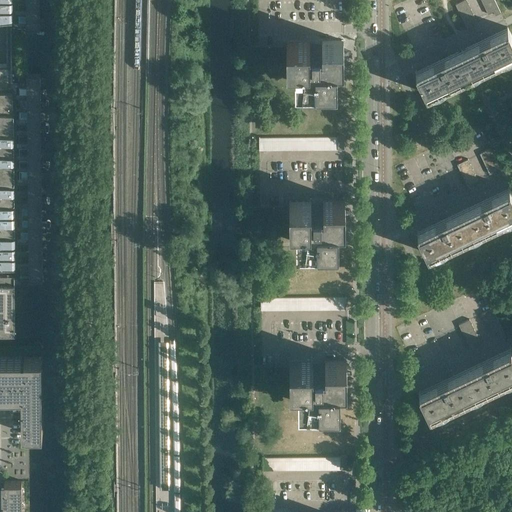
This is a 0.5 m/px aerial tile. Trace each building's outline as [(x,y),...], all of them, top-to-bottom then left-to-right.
[(469,4),(467,0),(466,0),(463,0),(455,4),(458,9),(469,4)] [(485,8),(496,3),(494,0),(489,0),(483,3),(485,8)] [(0,11),(12,11),(12,1),(0,1),(0,11)] [(40,15),(40,3),(26,3),(26,11),(18,11),(18,15),(26,15),(40,15)] [(499,9),(496,3),(485,8),(488,14),(493,11),(499,9)] [(460,14),(471,9),(469,4),(458,9),(460,14)] [(463,19),(473,14),(471,9),(460,14),(463,19)] [(0,21),(12,22),(12,11),(0,11),(0,21)] [(476,19),(473,14),(463,19),(465,25),(476,19)] [(40,27),(40,15),(26,15),(26,23),(18,23),(18,28),(40,27)] [(474,71),(511,52),(511,36),(507,27),(463,48),(415,71),(426,93),(474,71)] [(344,62),(344,53),(343,41),(322,41),(322,45),(320,45),(312,45),(310,45),(310,41),(286,41),(287,63),(295,63),(295,83),(315,83),(337,83),(337,62),(344,62)] [(27,87),(40,87),(40,74),(27,74),(27,70),(18,70),(18,87),(27,87)] [(40,99),(40,87),(27,87),(27,94),(18,94),(18,99),(27,99),(40,99)] [(0,113),(13,114),(13,94),(0,93),(0,113)] [(41,111),(40,99),(27,99),(27,106),(18,106),(19,111),(27,111),(41,111)] [(41,123),(41,111),(27,111),(27,118),(19,118),(19,123),(27,123),(41,123)] [(13,114),(0,113),(0,124),(13,124),(13,114)] [(41,135),(41,123),(27,123),(27,130),(19,130),(19,135),(27,135),(41,135)] [(0,134),(13,134),(13,124),(0,124),(0,134)] [(0,144),(13,145),(13,134),(0,134),(0,144)] [(41,147),(41,135),(27,135),(27,142),(19,142),(19,147),(27,147),(41,147)] [(0,155),(13,155),(13,145),(0,144),(0,155)] [(41,159),(41,147),(27,147),(27,155),(19,155),(19,159),(27,159),(41,159)] [(493,153),(491,148),(480,153),(482,159),(493,153)] [(485,164),(496,158),(493,153),(482,159),(485,164)] [(0,165),(13,165),(13,155),(0,155),(0,165)] [(487,169),(498,163),(496,158),(485,164),(487,169)] [(41,171),(41,159),(27,159),(28,167),(19,167),(19,171),(28,171),(41,171)] [(470,164),(468,160),(468,159),(457,164),(460,169),(470,164)] [(500,169),(498,163),(487,169),(490,174),(495,171),(500,169)] [(462,174),(473,169),(470,164),(460,169),(462,174)] [(0,175),(13,176),(13,168),(8,168),(8,166),(13,166),(13,165),(0,165),(0,175)] [(464,179),(475,174),(473,169),(462,174),(464,179)] [(41,183),(41,171),(28,171),(28,179),(19,179),(19,183),(28,183),(41,183)] [(478,180),(475,174),(464,179),(467,185),(472,182),(478,180)] [(0,185),(14,186),(13,176),(0,175),(0,185)] [(41,195),(41,183),(28,183),(28,191),(19,191),(19,195),(28,195),(41,195)] [(0,196),(14,196),(14,186),(0,185),(0,196)] [(428,254),(511,213),(511,193),(509,187),(417,231),(428,254)] [(42,207),(41,195),(28,195),(28,203),(20,203),(20,207),(28,207),(42,207)] [(0,206),(14,206),(14,196),(0,196),(0,206)] [(345,222),(345,212),(345,200),(323,201),(323,205),(321,205),(313,205),(311,205),(311,201),(289,201),(289,223),(296,223),(296,243),(317,243),(338,243),(338,222),(345,222)] [(0,216),(14,217),(14,206),(0,206),(0,216)] [(42,219),(42,207),(28,207),(28,215),(20,215),(20,219),(28,219),(42,219)] [(0,227),(14,227),(14,217),(0,216),(0,227)] [(42,231),(42,219),(28,219),(28,227),(20,227),(20,231),(28,231),(42,231)] [(0,237),(14,237),(14,227),(0,227),(0,237)] [(42,243),(42,231),(28,231),(28,239),(20,239),(20,243),(28,243),(42,243)] [(0,247),(14,248),(14,237),(0,237),(0,247)] [(42,255),(42,243),(28,243),(28,251),(20,251),(20,255),(28,255),(42,255)] [(0,258),(14,258),(14,248),(0,247),(0,258)] [(42,267),(42,255),(28,255),(29,263),(20,263),(20,267),(29,267),(42,267)] [(0,268),(14,268),(14,258),(0,258),(0,268)] [(42,280),(42,267),(29,267),(29,275),(20,275),(20,280),(42,280)] [(0,332),(15,332),(15,285),(14,274),(14,268),(0,268),(0,332)] [(495,313),(492,308),(481,313),(484,319),(495,313)] [(486,324),(497,318),(495,313),(484,319),(486,324)] [(489,329),(499,324),(497,318),(486,324),(489,329)] [(472,324),(470,320),(469,319),(459,324),(461,329),(472,324)] [(463,334),(474,329),(472,324),(461,329),(463,334)] [(502,329),(499,324),(489,329),(491,334),(497,331),(502,329)] [(466,339),(477,334),(474,329),(463,334),(466,339)] [(479,340),(477,334),(466,339),(468,345),(474,342),(479,340)] [(429,414),(511,374),(511,349),(511,347),(419,391),(429,414)] [(25,432),(25,433),(40,433),(40,413),(40,397),(40,377),(39,357),(0,357),(0,511),(21,511),(22,502),(22,488),(22,481),(4,481),(1,481),(1,511),(0,511),(0,394),(21,394),(22,432),(25,432)] [(347,382),(347,373),(346,360),(325,361),(325,365),(323,365),(315,365),(313,365),(313,361),(289,361),(290,383),(298,383),(298,403),(319,403),(340,403),(340,382),(347,382)]
